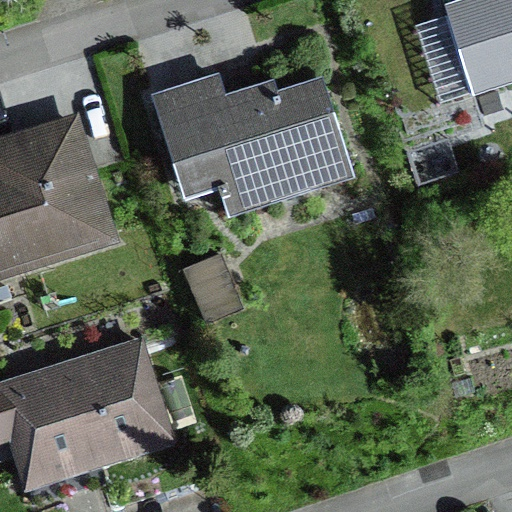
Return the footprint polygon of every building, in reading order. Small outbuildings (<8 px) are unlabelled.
[(511,0),(461,0),(441,6),(467,92),(511,78),(511,0)] [(206,78),(144,99),(178,198),(212,187),(223,218),(346,175),(313,78),(266,94),(262,81),(212,98),(206,78)] [(0,271),(105,236),(65,118),(0,139),(0,271)] [(219,261),(185,274),(205,326),(239,312),(219,261)] [(131,342),(0,383),(0,439),(4,439),(19,485),(163,439),(131,342)]
